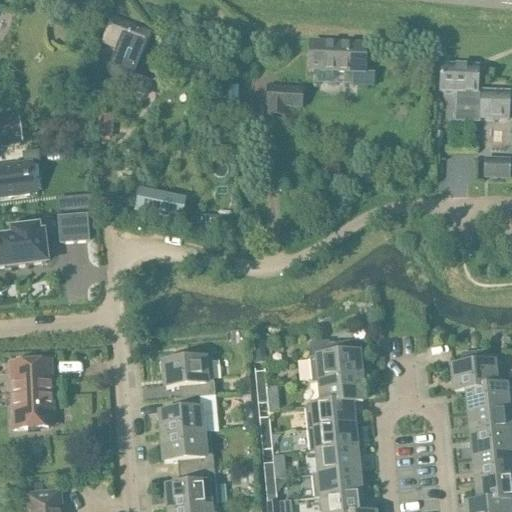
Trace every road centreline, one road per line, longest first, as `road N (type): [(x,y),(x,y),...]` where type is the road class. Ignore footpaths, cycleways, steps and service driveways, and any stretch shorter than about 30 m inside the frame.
road 1 (residential): [(113,323),(119,276),(126,260),(144,250),(276,271),(370,216),(457,205)]
road 2 (residential): [(113,323),(133,511)]
road 3 (residential): [(444,511),(436,424),(428,414),(406,413)]
